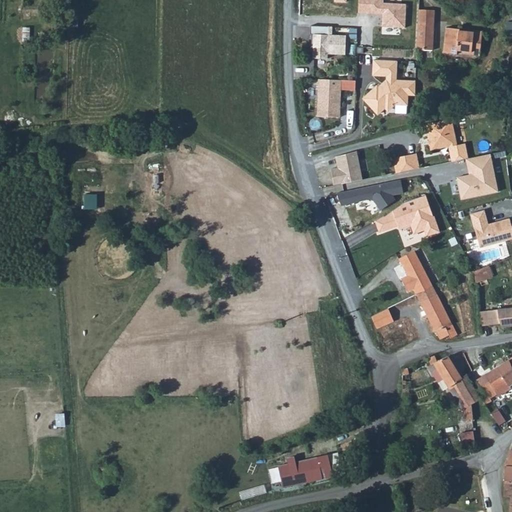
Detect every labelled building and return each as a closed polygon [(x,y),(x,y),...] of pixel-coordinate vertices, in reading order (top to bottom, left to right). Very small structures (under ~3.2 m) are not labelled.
[(383,0),(360,0),(359,13),(383,14),(382,26),(406,27),(408,4),(384,2),(383,0)] [(435,9),(418,8),(417,50),(434,50),(435,9)] [(67,28),(68,12),(58,12),(57,28),(67,28)] [(330,27),(309,25),(308,36),(310,36),(310,44),(312,45),(311,59),(326,60),(326,55),(343,56),(344,37),(330,36),(330,27)] [(480,56),(482,34),(446,30),(443,54),(480,56)] [(375,89),(362,101),(377,116),(383,110),(387,113),(393,107),(405,107),(406,96),(413,96),(414,85),(394,84),(395,64),(374,62),(373,76),(386,77),(385,88),(380,94),(375,89)] [(338,82),(316,81),(315,118),(336,119),(338,82)] [(448,119),(418,128),(419,134),(424,133),(428,152),(446,148),(449,162),(466,160),(462,144),(454,146),(448,119)] [(359,182),(354,155),(333,160),(335,170),(328,171),(331,187),(359,182)] [(413,155),(390,160),(394,175),(417,170),(413,155)] [(490,155),(466,160),(468,172),(471,171),(472,175),(458,178),(462,198),(498,191),(490,155)] [(401,180),(335,194),(341,206),(372,199),(383,217),(401,206),(393,198),(404,193),(401,180)] [(406,203),(401,206),(383,217),(375,221),(379,233),(398,226),(400,230),(411,226),(414,233),(425,230),(426,236),(440,232),(434,215),(433,216),(425,195),(406,203)] [(489,225),(485,210),(471,214),(481,248),(497,244),(498,241),(502,240),(502,242),(511,238),(511,224),(510,218),(489,225)] [(416,296),(432,288),(414,254),(397,261),(405,278),(401,280),(408,293),(413,291),(416,296)] [(475,273),(475,284),(492,278),(487,268),(475,273)] [(451,340),(457,337),(432,288),(416,296),(435,330),(441,340),(448,336),(451,340)] [(511,308),(487,313),(489,325),(499,324),(501,329),(511,327),(511,308)] [(386,310),(370,317),(376,329),(392,322),(386,310)] [(477,315),(478,328),(489,325),(487,313),(477,315)] [(433,357),(428,359),(432,366),(428,369),(443,393),(448,390),(462,412),(471,407),(456,382),(461,378),(448,358),(436,363),(433,357)] [(511,368),(508,361),(485,375),(477,379),(488,396),(480,401),(484,407),(510,390),(511,387),(511,368)] [(480,367),(470,373),(466,375),(472,383),(477,379),(485,375),(480,367)] [(456,382),(471,407),(472,406),(480,401),(488,396),(477,379),(472,383),(466,375),(461,378),(456,382)] [(318,460),(323,480),(323,481),(336,477),(337,469),(332,469),(328,457),(318,460)] [(286,490),(323,480),(318,460),(298,466),(298,470),(283,474),(286,490)]
